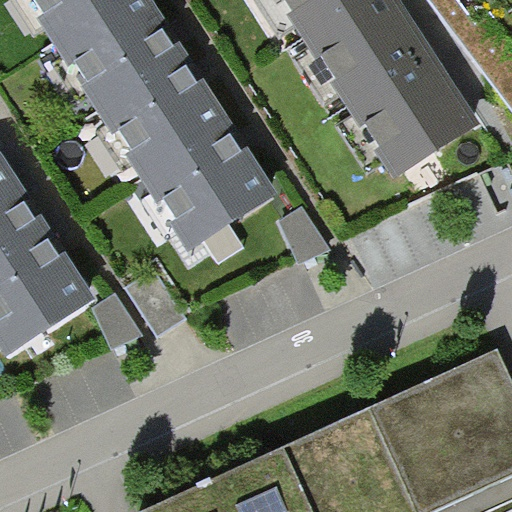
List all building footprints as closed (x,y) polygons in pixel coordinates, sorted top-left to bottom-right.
[(20,0),(185,250),(267,197),(235,148),(190,80),(164,40),(137,0),(20,0)] [(478,123),(398,0),(272,0),(388,181),(478,123)] [(454,0),(424,0),(511,115),(511,34),(497,14),(476,29),(454,0)] [(35,215),(0,159),(0,352),(4,358),(90,304),(56,249),(35,215)] [(442,511),(511,481),(511,386),(497,355),(289,452),(154,511),(442,511)]
